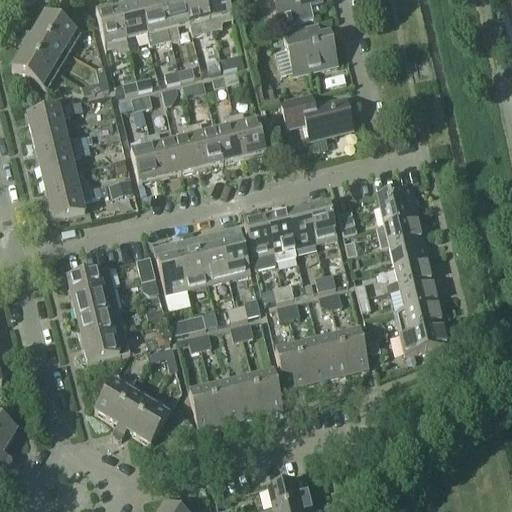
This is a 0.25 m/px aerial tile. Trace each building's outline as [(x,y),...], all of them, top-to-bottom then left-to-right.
[(166,0),(166,1),(160,2),(171,46),(180,44),(177,32),(189,29),(181,0),(166,0)] [(189,29),(192,41),(213,36),(203,0),(181,0),(189,29)] [(203,0),(213,36),(221,34),(221,32),(223,27),(232,25),(231,18),(226,0),(203,0)] [(271,0),(276,16),(276,19),(279,19),(282,31),(314,22),(310,7),(322,4),(320,0),(271,0)] [(150,51),(171,46),(160,2),(154,4),(150,2),(138,5),(147,39),(150,51)] [(135,42),(147,39),(138,5),(126,8),(124,11),(118,13),(129,57),(138,54),(135,42)] [(119,59),(129,57),(118,13),(112,14),(109,12),(96,16),(105,56),(114,54),(119,57),(119,59)] [(45,18),(33,36),(69,58),(80,39),(80,38),(82,33),(78,18),(62,22),(60,27),(45,18)] [(293,81),(338,70),(329,36),(320,38),(318,29),(283,38),(293,81)] [(26,50),(22,55),(58,76),(69,58),(33,36),(30,41),(21,36),(19,37),(16,42),(17,44),(26,50)] [(46,95),(58,76),(22,55),(11,73),(46,95)] [(223,74),(237,71),(234,61),(221,64),(223,74)] [(208,77),(220,74),(218,65),(206,68),(208,77)] [(105,79),(103,71),(95,73),(97,81),(105,79)] [(191,72),(178,75),(180,84),(193,81),(191,72)] [(167,88),(180,84),(178,75),(165,78),(167,88)] [(236,78),(224,81),(226,90),(238,87),(236,78)] [(105,79),(97,81),(99,87),(99,88),(100,87),(106,86),(105,79)] [(214,93),(226,90),(224,81),(211,84),(214,93)] [(138,95),(151,91),(149,82),(136,85),(138,95)] [(136,85),(122,89),(124,98),(138,95),(136,85)] [(100,87),(102,95),(108,93),(106,86),(100,87)] [(203,87),(183,92),(185,102),(186,103),(206,98),(203,87)] [(88,90),(82,91),(84,99),(90,98),(88,90)] [(177,93),(162,97),(165,112),(172,110),(178,99),(177,93)] [(148,99),(140,101),(143,113),(151,111),(148,99)] [(305,129),(310,147),(352,137),(344,102),(313,110),(310,100),(280,107),(286,133),(305,129)] [(134,115),(143,113),(140,101),(131,103),(134,115)] [(26,119),(31,141),(63,133),(60,121),(71,118),(80,116),(78,108),(69,110),(69,109),(26,119)] [(242,117),(233,120),(244,162),(265,157),(257,125),(245,128),(242,117)] [(224,122),(227,132),(215,135),(222,167),(244,162),(233,120),(224,122)] [(200,128),(191,130),(201,172),(222,167),(215,135),(202,138),(200,128)] [(183,132),(185,143),(173,146),(181,177),(201,172),(191,130),(183,132)] [(31,141),(36,162),(88,149),(86,140),(66,145),(63,133),(31,141)] [(158,138),(149,140),(160,182),(181,177),(173,146),(161,149),(158,138)] [(138,188),(160,182),(149,140),(140,142),(143,153),(130,156),(138,188)] [(90,158),(88,149),(36,162),(42,183),(74,175),(71,163),(81,160),(90,158)] [(124,163),(115,165),(118,176),(127,174),(124,163)] [(77,187),(74,175),(42,183),(47,205),(90,194),(87,185),(77,187)] [(129,184),(108,190),(112,203),(133,197),(129,184)] [(101,200),(99,192),(90,194),(47,205),(52,226),(84,218),(81,205),(92,202),(101,200)] [(377,200),(384,231),(418,222),(411,192),(377,200)] [(328,208),(307,213),(315,248),(337,243),(328,208)] [(307,213),(286,218),(295,253),(315,248),(307,213)] [(338,219),(343,240),(356,237),(351,216),(338,219)] [(286,218),(265,223),(273,258),(276,267),(296,261),(295,253),(286,218)] [(423,244),(418,222),(384,231),(376,233),(381,254),(389,252),(423,244)] [(252,263),(273,258),(265,223),(243,229),(252,263)] [(218,237),(220,249),(229,284),(250,279),(239,232),(218,237)] [(229,284),(220,249),(218,237),(197,242),(208,289),(229,284)] [(187,294),(208,289),(197,242),(175,247),(187,294)] [(428,263),(423,244),(389,252),(394,272),(428,263)] [(345,249),(348,262),(357,259),(354,246),(345,249)] [(165,299),(187,294),(175,247),(153,253),(165,299)] [(141,287),(154,283),(149,262),(136,265),(141,287)] [(398,286),(390,288),(391,295),(433,285),(428,263),(394,272),(398,286)] [(98,274),(66,282),(71,303),(114,293),(109,272),(98,275),(98,274)] [(332,279),(323,281),(326,294),(335,292),(332,279)] [(318,296),(326,294),(323,281),(315,283),(318,296)] [(151,300),(158,298),(154,283),(141,287),(140,287),(143,297),(148,300),(151,300)] [(401,301),(404,314),(438,306),(433,285),(391,295),(392,296),(399,294),(401,301)] [(304,290),(306,299),(314,297),(312,288),(304,290)] [(364,288),(355,290),(358,303),(367,301),(364,288)] [(290,289),(281,291),(284,304),(293,302),(290,289)] [(276,306),(284,304),(281,291),(273,293),(276,306)] [(71,303),(76,325),(119,314),(114,293),(71,303)] [(338,297),(328,300),(331,313),(341,311),(338,297)] [(322,316),(331,313),(328,300),(318,302),(322,316)] [(370,314),(367,301),(358,303),(361,316),(370,314)] [(395,317),(400,337),(443,327),(438,306),(404,314),(395,317)] [(296,308),(286,310),(289,323),(299,321),(296,308)] [(244,309),(235,312),(239,324),(247,322),(244,309)] [(280,326),(289,323),(286,310),(276,313),(280,326)] [(230,326),(239,324),(235,312),(227,314),(230,326)] [(165,326),(162,313),(146,317),(149,330),(165,326)] [(76,325),(82,346),(124,336),(119,314),(76,325)] [(202,320),(193,322),(196,335),(205,333),(202,320)] [(172,327),(171,327),(174,340),(196,335),(193,322),(172,327)] [(451,356),(443,327),(400,337),(405,360),(435,352),(437,361),(451,356)] [(249,328),(240,331),(243,344),(253,341),(249,328)] [(368,346),(377,344),(380,343),(376,328),(364,330),(368,346)] [(233,346),(243,344),(240,331),(230,333),(233,346)] [(130,357),(124,336),(82,346),(87,367),(119,360),(130,357)] [(359,336),(338,341),(347,377),(368,372),(359,336)] [(207,338),(197,341),(201,354),(210,352),(207,338)] [(168,340),(157,342),(159,350),(170,347),(168,340)] [(191,356),(201,354),(197,341),(188,343),(191,356)] [(326,382),(347,377),(338,341),(317,346),(326,382)] [(380,356),(377,344),(368,346),(371,358),(380,356)] [(317,346),(296,351),(305,387),(326,382),(317,346)] [(284,393),(305,387),(296,351),(275,356),(284,393)] [(172,353),(147,359),(149,367),(166,363),(169,377),(177,375),(174,361),(172,353)] [(273,377),(252,382),(261,419),(282,413),(273,377)] [(116,381),(94,416),(113,427),(134,392),(116,381)] [(239,424),(261,419),(252,382),(231,387),(239,424)] [(231,387),(210,392),(219,429),(239,424),(231,387)] [(126,435),(131,438),(153,403),(134,392),(113,427),(118,430),(112,440),(113,442),(118,446),(120,445),(126,435)] [(198,434),(219,429),(210,392),(189,397),(198,434)] [(176,417),(153,403),(131,438),(150,450),(159,435),(164,438),(180,434),(176,417)] [(16,435),(0,425),(0,450),(5,454),(16,435)] [(0,450),(0,469),(2,471),(5,473),(9,472),(12,467),(11,463),(7,461),(2,458),(5,454),(0,450)] [(267,492),(271,511),(277,511),(309,504),(304,483),(267,492)]
